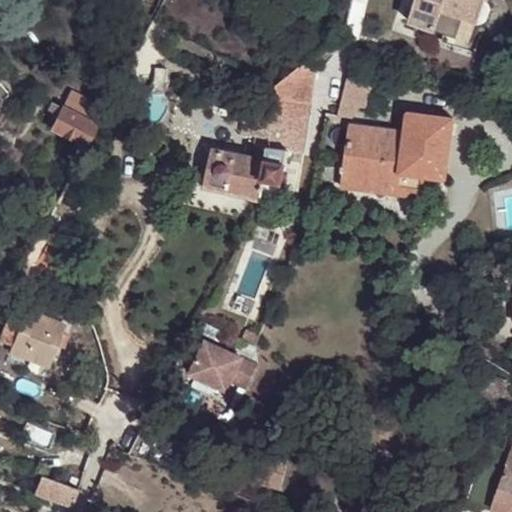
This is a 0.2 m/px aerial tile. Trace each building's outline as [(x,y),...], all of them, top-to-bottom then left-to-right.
[(443,9),(476,22),(480,20),(486,17),(489,6),(488,1),(487,0),(416,0),(409,19),(436,28),(443,9)] [(473,29),(476,22),(443,9),(436,28),(445,32),(442,40),(475,51),(478,43),(470,40),(473,29)] [(271,135),(270,145),(290,149),(303,150),(309,104),(311,105),(315,64),(303,61),(277,82),(273,115),(271,135)] [(375,81),(349,74),(337,117),(352,119),(354,107),(367,111),(375,81)] [(0,103),(9,95),(0,84),(0,103)] [(62,106),(96,124),(106,107),(110,99),(97,91),(93,100),(71,88),(62,106)] [(68,152),(78,157),(96,124),(62,106),(51,100),(46,107),(58,113),(52,127),(74,139),(68,152)] [(271,135),(273,115),(247,111),(244,132),(271,135)] [(449,167),(456,117),(410,111),(407,132),(352,124),(344,185),(424,196),(426,175),(428,164),(449,167)] [(261,198),(270,145),(258,143),(256,155),(212,148),(204,187),(261,198)] [(290,149),(270,145),(261,198),(263,199),(264,194),(281,198),(284,182),(283,182),(285,170),(287,169),(290,149)] [(448,175),(449,167),(428,164),(426,175),(448,179),(448,175)] [(35,243),(18,276),(28,281),(45,248),(35,243)] [(66,322),(27,304),(27,305),(14,299),(0,332),(0,334),(12,340),(10,344),(49,361),(66,322)] [(257,365),(206,341),(190,376),(227,394),(231,385),(245,391),(257,365)] [(483,373),(490,373),(489,362),(480,363),(480,374),(483,373)] [(247,482),(280,492),(289,462),(274,457),(271,467),(252,462),(247,482)] [(511,466),(498,503),(511,507),(511,466)] [(77,490),(39,476),(34,491),(57,501),(58,499),(71,505),(77,490)] [(495,509),(502,511),(511,511),(511,507),(498,503),(495,509)]
